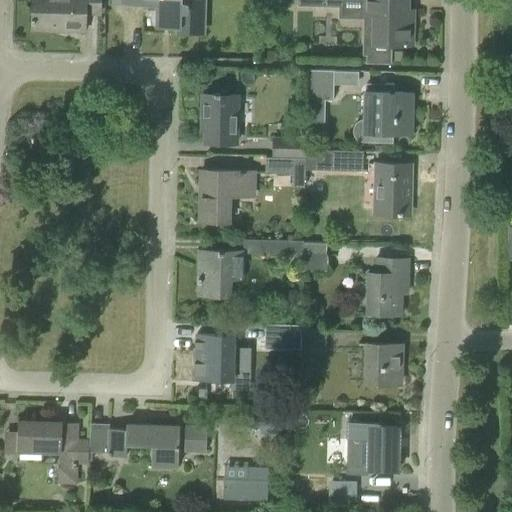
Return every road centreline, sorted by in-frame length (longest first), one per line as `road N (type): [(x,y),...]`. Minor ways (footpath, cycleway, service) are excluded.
road 1 (residential): [(0,76),(160,76),(150,379),(0,379)]
road 2 (residential): [(448,343),(458,0)]
road 3 (residential): [(442,511),(448,343)]
